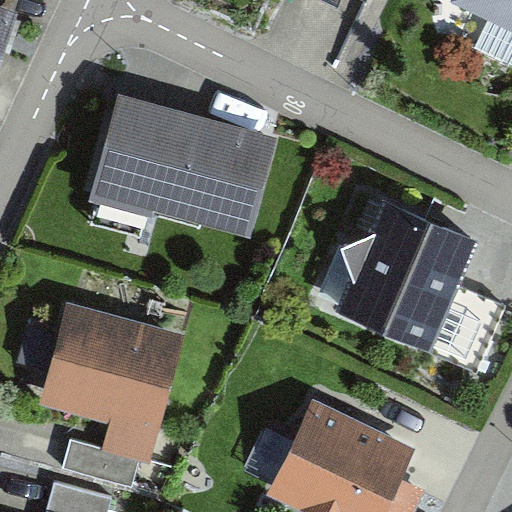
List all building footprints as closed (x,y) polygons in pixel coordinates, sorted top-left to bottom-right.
[(38,0),(0,0),(0,100),(1,101),(38,0)] [(511,0),(475,0),(511,15),(511,0)] [(123,100),(100,183),(251,223),(273,141),(123,100)] [(472,239),(386,204),(374,233),(345,244),(357,274),(344,306),(431,341),(428,347),(480,368),(506,305),(454,283),(472,239)] [(177,339),(73,311),(50,395),(153,423),(177,339)] [(406,511),(430,454),(324,412),(290,495),(332,511),(406,511)] [(282,482),(300,441),(267,426),(249,467),(282,482)] [(142,456),(71,437),(64,467),(134,485),(142,456)] [(109,511),(114,497),(55,481),(48,510),(54,511),(109,511)]
